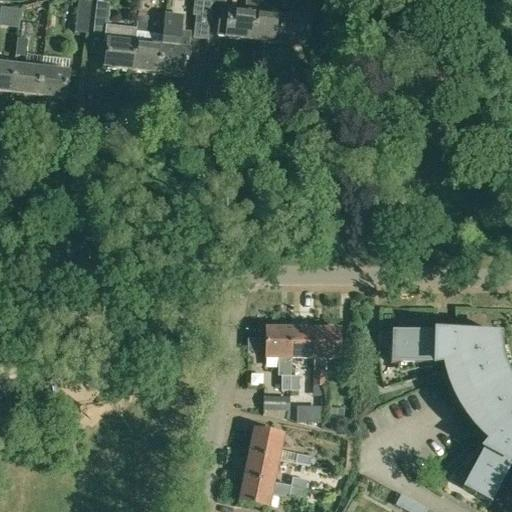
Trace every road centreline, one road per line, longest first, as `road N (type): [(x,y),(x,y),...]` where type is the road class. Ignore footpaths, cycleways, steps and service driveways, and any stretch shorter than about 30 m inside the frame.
road 1 (residential): [(0,152),(193,119),(321,85),(338,70),(346,0)]
road 2 (unclassified): [(511,280),(237,276)]
road 3 (residential): [(237,276),(194,511)]
road 4 (unclassified): [(237,276),(0,271)]
